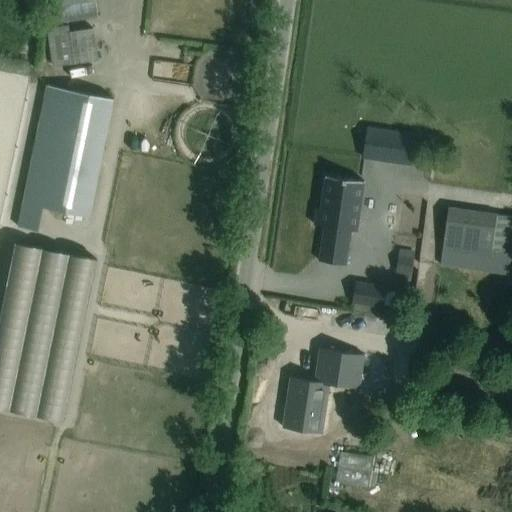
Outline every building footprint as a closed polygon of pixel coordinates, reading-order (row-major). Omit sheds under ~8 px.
[(51,0),(55,22),(96,16),(94,0),(51,0)] [(67,25),(46,28),(52,67),(96,60),(92,29),(68,32),(67,25)] [(43,87),(19,207),(88,220),(111,100),(43,87)] [(404,132),(371,127),(352,125),(348,153),(401,160),(404,132)] [(316,208),(313,224),(323,226),(318,260),(345,265),(350,230),(356,231),(363,181),(325,175),(319,208),(316,208)] [(400,179),(398,218),(432,219),(435,181),(400,179)] [(435,240),(432,265),(507,275),(511,240),(511,216),(497,215),(497,212),(447,206),(442,241),(435,240)] [(430,262),(431,224),(365,221),(364,256),(390,258),(390,261),(430,262)] [(386,286),(354,280),(351,297),(338,295),(336,310),(350,313),(352,302),(383,307),(386,286)] [(321,314),(315,335),(328,339),(334,317),(321,314)] [(392,322),(356,316),(350,353),(320,348),(316,368),(323,369),(321,382),(290,377),(287,398),(291,398),(287,428),(299,430),(320,434),(328,383),(337,384),(335,400),(367,405),(370,388),(374,388),(383,331),(391,332),(392,322)] [(383,440),(351,437),(349,456),(382,458),(383,440)]
